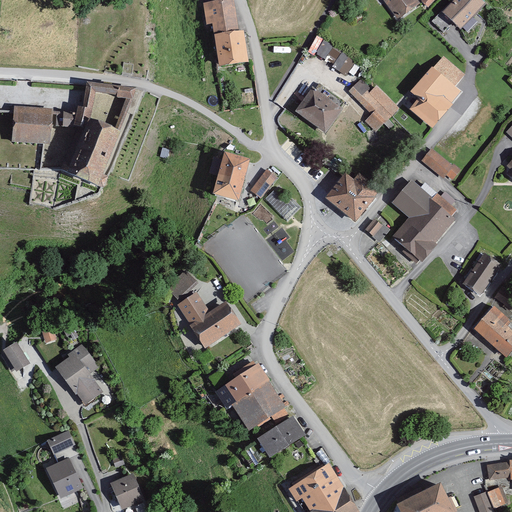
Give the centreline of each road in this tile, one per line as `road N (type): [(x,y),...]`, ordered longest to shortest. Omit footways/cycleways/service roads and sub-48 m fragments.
road 1 (residential): [(317,232),(264,326),(261,349),(265,366),(373,504)]
road 2 (residential): [(272,149),(171,91),(106,70),(0,75)]
road 3 (residential): [(346,242),(466,93),(471,62),(453,39)]
road 4 (residential): [(390,299),(466,216),(506,145)]
road 5 (residential): [(107,511),(81,425),(26,342)]
road 6 (residential): [(272,149),(241,0)]
road 7 (secondary): [(506,442),(424,460),(373,504)]
road 8 (residential): [(439,358),(511,262)]
